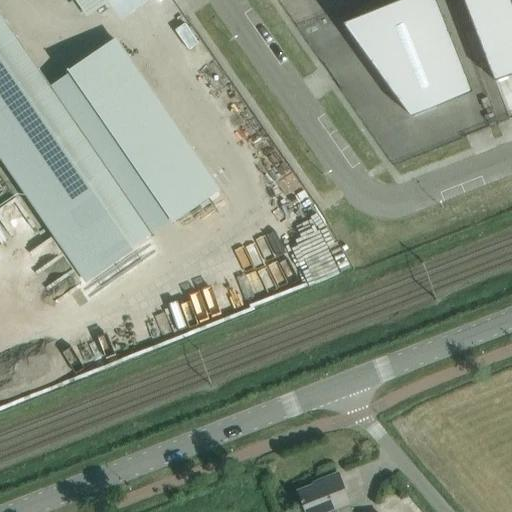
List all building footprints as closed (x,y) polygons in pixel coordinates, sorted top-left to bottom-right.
[(77,0),(87,13),(105,0),(77,0)] [(472,92),(435,0),(399,0),(341,23),(409,117),(472,92)] [(511,0),(462,0),(475,32),(476,31),(511,17),(511,0)] [(115,41),(71,71),(50,86),(0,12),(0,154),(86,279),(217,189),(115,41)] [(312,485),(297,490),(301,499),(300,500),(301,503),(302,502),(306,511),(352,511),(337,473),(321,479),(322,482),(315,485),(314,484),(312,485)]
